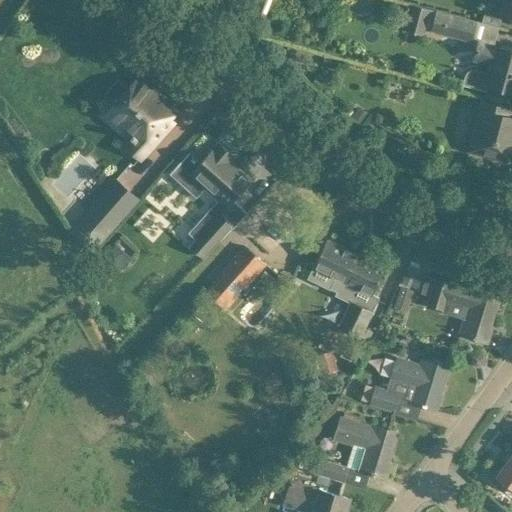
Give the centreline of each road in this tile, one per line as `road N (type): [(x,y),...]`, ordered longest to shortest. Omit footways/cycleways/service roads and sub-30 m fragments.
road 1 (residential): [(511,255),(429,224),(329,165),(145,14)]
road 2 (residential): [(426,477),(511,357)]
